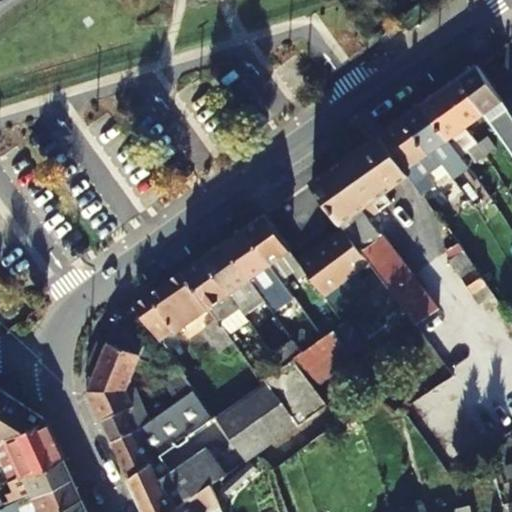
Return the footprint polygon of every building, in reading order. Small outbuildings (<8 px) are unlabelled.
[(435,14),(425,0),(424,0),(401,18),(411,32),(435,14)] [(506,127),(511,123),(511,113),(480,64),(461,78),(486,117),(495,111),(506,127)] [(461,78),(443,90),(481,144),(490,138),(480,122),(486,117),(461,78)] [(470,151),(481,144),(443,90),(425,102),(452,141),(459,136),(470,151)] [(425,102),(405,117),(444,173),(463,199),(471,194),(459,177),(471,168),(452,141),(425,102)] [(435,170),(439,176),(444,173),(405,117),(382,133),(411,176),(424,194),(436,185),(428,173),(435,170)] [(370,262),(416,324),(435,310),(369,219),(395,201),(389,192),(411,176),(382,133),(311,183),(345,229),(370,262)] [(245,229),(282,280),(286,277),(276,262),(284,257),(294,271),(302,266),(299,261),(265,216),(245,229)] [(274,285),(282,280),(245,229),(225,244),(262,294),(266,291),(256,277),(264,271),(274,285)] [(370,262),(345,229),(299,261),(302,266),(324,295),(370,262)] [(225,244),(204,259),(240,309),(245,306),(234,291),(243,286),(254,299),(262,294),(225,244)] [(449,260),(460,277),(474,267),(462,250),(449,260)] [(223,300),(233,314),(240,309),(204,259),(182,274),(208,310),(215,320),(219,325),(223,321),(214,306),(223,300)] [(162,318),(174,332),(208,310),(182,274),(134,308),(148,327),(162,318)] [(473,295),(478,302),(492,293),(487,286),(473,295)] [(159,342),(174,332),(162,318),(148,327),(159,342)] [(139,429),(158,414),(155,409),(142,418),(132,399),(125,402),(122,396),(139,351),(118,320),(89,391),(111,440),(139,429)] [(219,325),(215,320),(203,327),(218,349),(231,341),(219,325)] [(265,378),(297,423),(299,424),(329,404),(315,385),(355,357),(333,327),(322,335),(302,350),(281,365),(265,378)] [(178,367),(157,383),(171,404),(193,388),(178,367)] [(216,413),(247,457),(297,423),(265,378),(260,380),(216,413)] [(213,415),(193,388),(171,404),(163,410),(177,429),(165,438),(171,445),(213,415)] [(0,390),(0,446),(7,435),(41,416),(0,390)] [(60,457),(41,416),(7,435),(26,474),(60,457)] [(111,440),(130,479),(156,467),(139,429),(111,440)] [(69,477),(60,457),(26,474),(36,495),(69,477)] [(162,482),(156,467),(130,479),(137,495),(162,482)] [(188,476),(185,471),(162,482),(137,495),(145,511),(180,511),(199,502),(218,492),(205,468),(188,476)] [(77,495),(69,477),(36,495),(44,511),(77,495)] [(36,495),(17,504),(21,511),(43,511),(44,511),(36,495)] [(203,511),(199,502),(180,511),(203,511)] [(469,511),(467,503),(453,508),(454,511),(469,511)]
